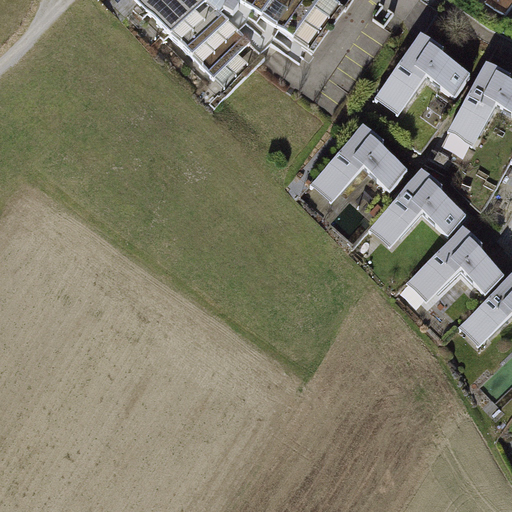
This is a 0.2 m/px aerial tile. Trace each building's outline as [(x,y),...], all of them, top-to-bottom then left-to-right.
[(210,0),(135,0),(177,39),(212,2),(210,0)] [(291,0),(241,0),(276,24),(291,0)] [(342,0),(291,0),(276,24),(312,48),(344,1),(342,0)] [(212,2),(177,39),(204,65),(239,28),(212,2)] [(373,102),(395,118),(424,78),(456,100),(473,76),(418,38),(373,102)] [(448,136),(473,149),(495,106),(511,114),(511,81),(484,67),(448,136)] [(309,187),(330,206),(363,170),(391,196),(411,173),(361,129),(309,187)] [(368,232),(389,250),(421,213),(451,239),(470,216),(420,173),(368,232)] [(406,286),(425,306),(461,271),(488,299),(509,278),(462,231),(406,286)] [(511,280),(459,332),(478,352),(511,319),(511,280)]
